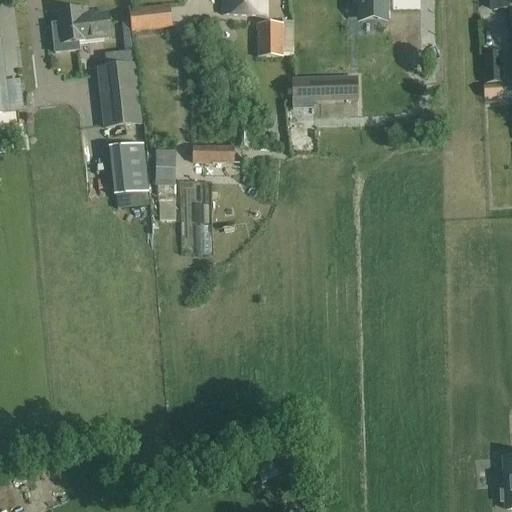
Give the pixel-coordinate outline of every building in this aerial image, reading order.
[(221,0),(222,16),(265,18),(264,0),(221,0)] [(357,0),(358,19),(358,23),(372,23),(372,19),(386,19),(386,4),(385,0),(357,0)] [(511,0),(492,0),(493,11),(511,9),(511,0)] [(131,33),(171,29),(169,8),(129,13),(131,33)] [(86,43),(111,40),(108,15),(106,15),(107,20),(88,22),(87,10),(57,13),(58,26),(52,26),(55,55),(79,52),(78,44),(86,43)] [(282,26),(256,27),(256,59),(282,58),(282,26)] [(499,54),(483,55),(485,85),(501,84),(499,54)] [(363,113),(409,112),(408,60),(362,61),(363,113)] [(140,126),(133,66),(99,70),(106,130),(140,126)] [(312,82),(312,102),(349,101),(348,81),(312,82)] [(505,86),(483,87),(484,100),(506,98),(505,86)] [(250,129),(238,128),(236,148),(248,149),(250,129)] [(147,194),(144,170),(142,146),(107,150),(113,197),(147,194)] [(234,148),(192,148),(192,165),(234,165),(234,148)] [(159,198),(173,197),(172,185),(159,186),(159,198)] [(174,222),(174,203),(159,203),(159,222),(174,222)] [(198,208),(199,226),(207,226),(207,208),(198,208)] [(511,510),(511,459),(503,460),(504,488),(499,488),(500,504),(505,504),(506,511),(511,510)]
